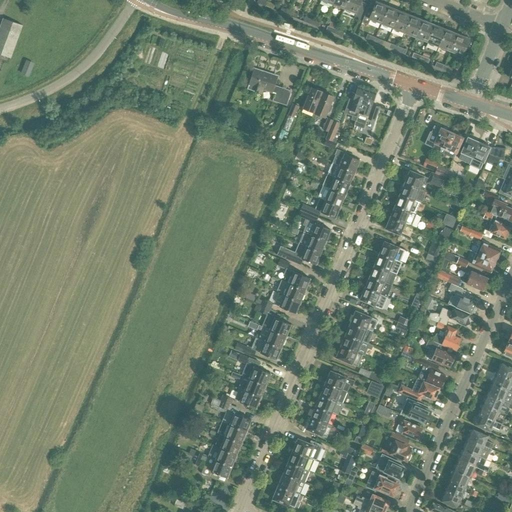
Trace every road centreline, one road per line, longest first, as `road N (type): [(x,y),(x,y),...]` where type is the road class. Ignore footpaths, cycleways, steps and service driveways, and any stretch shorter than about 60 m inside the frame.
road 1 (residential): [(240,508),(415,85)]
road 2 (residential): [(511,278),(409,511)]
road 3 (unclassified): [(0,109),(79,69),(133,2)]
road 4 (residential): [(233,26),(389,77)]
